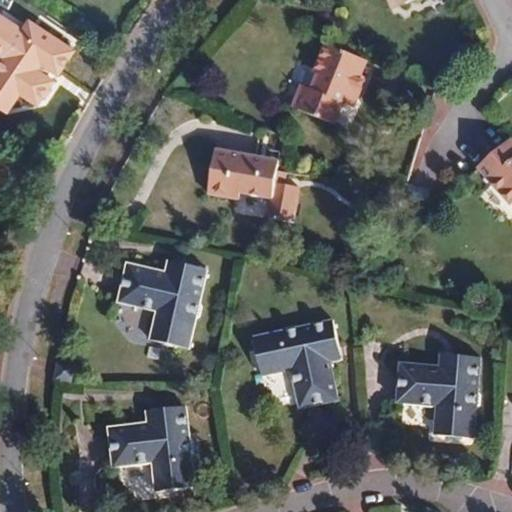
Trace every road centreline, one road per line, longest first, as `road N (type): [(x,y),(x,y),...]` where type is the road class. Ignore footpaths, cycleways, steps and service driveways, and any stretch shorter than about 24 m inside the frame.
road 1 (residential): [(17,511),(11,464),(22,340),(54,218),(113,96),(184,0)]
road 2 (residential): [(271,511),(360,487),(424,485),(497,504)]
